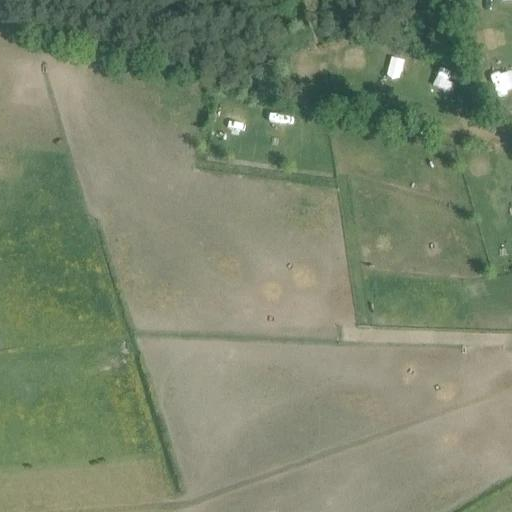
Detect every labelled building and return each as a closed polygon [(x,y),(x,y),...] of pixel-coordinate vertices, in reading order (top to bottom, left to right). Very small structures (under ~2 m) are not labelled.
[(470,35),(475,54),(504,47),(499,28),(470,35)] [(368,68),(369,50),(348,49),(347,67),(368,68)] [(491,94),(510,90),(506,74),(488,78),(491,94)] [(223,115),(217,134),(234,139),(240,121),(223,115)] [(492,176),(491,156),(473,156),(474,177),(492,176)]
